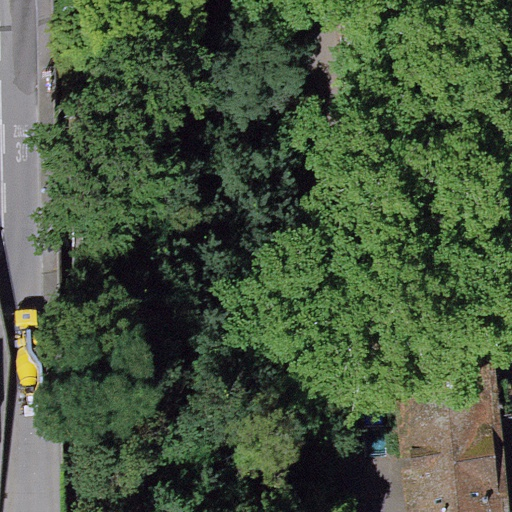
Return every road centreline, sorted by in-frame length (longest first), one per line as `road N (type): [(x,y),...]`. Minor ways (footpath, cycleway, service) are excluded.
road 1 (residential): [(339,275),(358,511)]
road 2 (residential): [(2,0),(11,228)]
